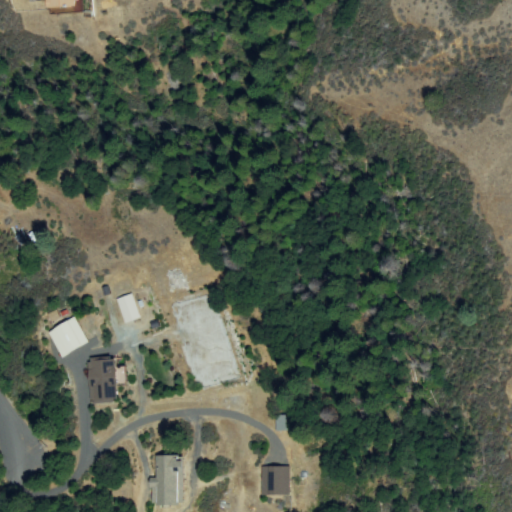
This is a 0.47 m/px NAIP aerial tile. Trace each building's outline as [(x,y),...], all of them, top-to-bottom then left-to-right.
[(82,0),(82,9),(49,10),(49,0),(82,0)] [(132,296),(139,318),(128,322),(120,300),(132,296)] [(88,343),(65,356),(52,333),(75,319),(88,343)] [(126,386),(116,386),(116,401),(94,402),(91,360),(115,359),(116,369),(125,368),(126,386)] [(279,431),(278,419),(298,416),(299,428),(279,431)] [(183,459),(183,503),(155,503),(155,491),(153,491),(153,477),(159,477),(159,459),(183,459)] [(265,495),(265,468),(290,468),(290,495),(265,495)]
